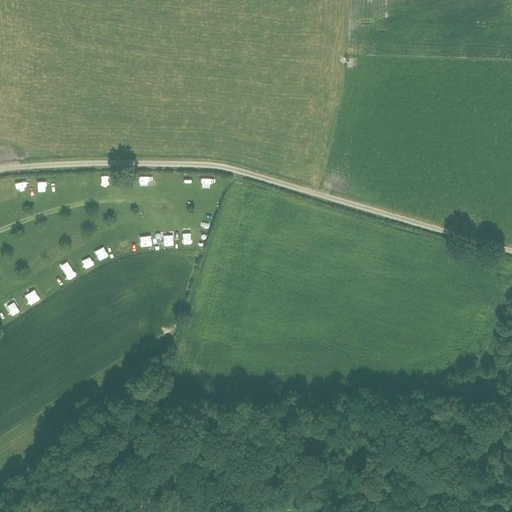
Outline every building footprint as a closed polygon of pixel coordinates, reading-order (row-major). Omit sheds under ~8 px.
[(111,182),(119,181),(117,171),(109,173),(111,182)] [(71,175),(71,186),(79,186),(79,175),(71,175)] [(197,226),(187,226),(188,242),(198,242),(197,226)] [(179,243),(178,229),(170,229),(170,243),(179,243)] [(129,248),(137,247),(136,236),(127,237),(129,248)] [(106,244),(111,255),(119,252),(114,241),(106,244)] [(96,249),(87,253),(91,263),(100,259),(96,249)] [(58,277),(51,280),(55,288),(62,285),(58,277)] [(20,313),(28,309),(22,300),(15,304),(20,313)] [(457,393),(473,394),(472,398),(478,398),(479,394),(480,386),(458,385),(457,393)]
